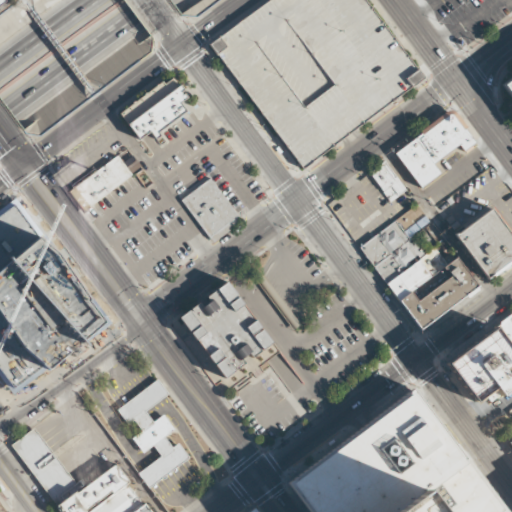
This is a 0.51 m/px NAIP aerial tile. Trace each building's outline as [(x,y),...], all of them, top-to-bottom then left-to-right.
[(270,0),(210,44),(304,169),(425,77),(365,0),(270,0)] [(187,111),(180,101),(187,96),(172,75),(119,113),(139,141),(152,132),(154,135),(187,111)] [(511,75),(501,83),(511,98),(511,75)] [(394,151),(419,188),(440,173),(433,164),(459,145),(463,151),(475,142),(453,110),(394,151)] [(68,188),(83,209),(142,169),(133,156),(123,163),(117,155),(68,188)] [(388,202),(404,193),(387,161),(370,170),(388,202)] [(209,239),(239,217),(209,178),(180,200),(209,239)] [(486,276),(511,256),(511,232),(492,206),(455,234),(486,276)] [(400,300),(410,292),(417,301),(451,276),(445,266),(455,258),(476,286),(421,328),(400,300)] [(271,343),(227,281),(202,299),(202,300),(180,316),(224,378),(271,343)] [(511,351),(494,327),(511,313),(511,351)] [(511,351),(511,386),(490,402),(485,395),(474,403),(445,364),(494,327),(511,351)] [(150,487),(190,456),(179,441),(172,446),(165,435),(174,428),(163,413),(152,421),(144,410),(166,393),(155,379),(115,410),(127,425),(134,420),(142,431),(132,438),(143,453),(154,445),(162,456),(139,473),(150,487)] [(504,511),(312,511),(290,483),(412,389),(506,511),(504,511)] [(12,443),(60,511),(149,511),(116,464),(79,490),(35,427),(12,443)]
